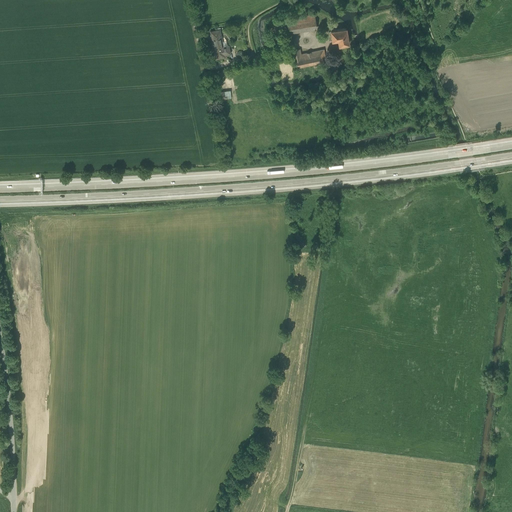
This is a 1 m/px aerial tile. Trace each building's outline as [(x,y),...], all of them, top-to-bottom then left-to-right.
[(302,16),(302,15),(301,15),(301,16),(291,18),(292,23),(287,24),(289,33),(317,28),(315,14),(302,16)] [(346,28),(331,30),(332,41),(338,40),(339,46),(349,44),(346,28)] [(220,30),(212,31),(213,39),(221,38),(220,30)] [(223,47),(221,38),(213,39),(212,39),(214,49),(215,49),(217,58),(225,57),(224,55),(230,54),(228,46),(223,47)] [(324,50),(300,54),(299,49),(292,50),(295,68),(325,61),(324,50)] [(233,90),(219,92),(220,99),(234,98),(233,90)]
